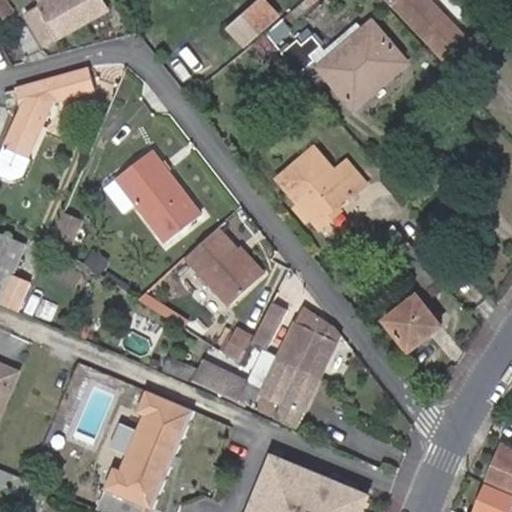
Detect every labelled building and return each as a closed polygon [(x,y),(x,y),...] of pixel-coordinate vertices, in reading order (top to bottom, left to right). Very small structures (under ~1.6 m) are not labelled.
[(8,0),(0,0),(0,19),(15,9),(8,0)] [(100,0),(51,0),(27,13),(44,44),(106,10),(100,0)] [(265,0),(255,0),(228,23),(242,40),(276,12),(265,0)] [(393,0),(439,49),(459,30),(430,0),(393,0)] [(282,17),(271,27),(263,33),(263,34),(273,44),(280,38),(292,28),(282,17)] [(275,47),(298,74),(314,59),(321,67),(319,69),(355,111),(408,66),(372,22),(331,57),(323,47),(326,44),(303,18),(292,28),(280,38),(273,44),(275,47)] [(459,30),(439,49),(450,60),(470,41),(459,30)] [(273,44),(263,34),(253,42),(264,55),(275,47),(273,44)] [(90,96),(84,73),(16,88),(20,103),(0,149),(0,154),(22,163),(39,128),(34,109),(90,96)] [(16,88),(0,90),(0,104),(1,108),(20,103),(16,88)] [(138,203),(168,242),(204,214),(154,149),(118,177),(138,203)] [(300,204),(312,221),(321,231),(340,216),(336,212),(354,197),(356,200),(365,192),(346,169),(337,175),(318,150),(280,179),(300,204)] [(22,163),(0,154),(0,186),(13,192),(16,191),(27,165),(22,163)] [(138,203),(118,177),(106,188),(126,213),(138,203)] [(434,215),(448,204),(439,193),(421,209),(430,219),(434,215)] [(448,204),(434,215),(445,230),(465,213),(453,200),(448,204)] [(307,225),(312,221),(300,204),(295,209),(307,225)] [(61,214),(50,241),(66,248),(78,221),(61,214)] [(237,249),(214,223),(183,255),(231,305),(262,277),(237,249)] [(382,235),(406,261),(416,252),(394,225),(382,235)] [(0,276),(8,281),(12,273),(24,249),(0,238),(0,276)] [(237,249),(262,277),(266,273),(241,246),(237,249)] [(416,252),(406,261),(424,282),(435,273),(416,252)] [(12,273),(8,281),(28,289),(32,282),(12,273)] [(0,297),(8,281),(0,276),(0,297)] [(28,289),(8,281),(0,297),(0,300),(20,309),(28,289)] [(147,292),(139,299),(147,305),(154,298),(147,292)] [(416,296),(383,321),(407,352),(428,335),(424,328),(436,319),(416,296)] [(285,308),(275,302),(255,342),(253,346),(264,351),(285,308)] [(297,323),(280,359),(301,369),(318,334),(337,343),(341,334),(337,329),(304,306),(297,323)] [(291,312),(285,308),(264,351),(270,354),(291,312)] [(240,334),(229,358),(243,367),(253,346),(255,342),(240,334)] [(301,369),(320,378),(337,343),(318,334),(301,369)] [(297,427),(320,378),(301,369),(280,359),(265,391),(247,383),(240,399),(297,427)] [(231,384),(206,372),(205,376),(169,361),(165,371),(201,386),(199,389),(226,399),(231,384)] [(0,423),(22,371),(0,362),(0,423)] [(147,393),(143,402),(150,405),(154,396),(147,393)] [(150,405),(143,402),(136,416),(147,419),(140,432),(128,427),(120,431),(115,442),(117,449),(130,455),(124,470),(116,467),(99,510),(104,511),(148,511),(151,506),(157,507),(195,414),(154,396),(150,405)] [(511,445),(503,442),(502,446),(490,475),(488,478),(511,487),(511,445)] [(273,457),(250,511),(360,511),(368,495),(273,457)] [(507,511),(511,503),(511,495),(486,484),(473,510),(478,511),(507,511)]
